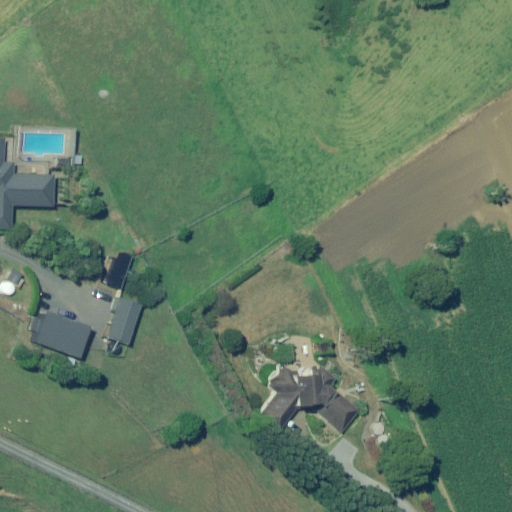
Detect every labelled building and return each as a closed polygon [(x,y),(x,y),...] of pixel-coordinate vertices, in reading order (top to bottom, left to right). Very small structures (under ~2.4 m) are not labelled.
[(77,153),(68,152),(67,165),(77,165),(77,153)] [(0,227),(3,228),(4,207),(4,204),(46,205),(46,173),(12,172),(5,172),(5,161),(0,160),(0,227)] [(8,268),(2,278),(10,283),(16,273),(8,268)] [(121,342),(127,324),(135,304),(114,296),(101,335),(121,342)] [(71,353),(82,322),(39,307),(35,318),(29,316),(26,326),(30,328),(27,337),(63,350),(60,360),(66,362),(70,352),(71,353)] [(325,384),(331,377),(316,365),(314,367),(302,369),(299,366),(296,366),(294,369),(285,370),(279,365),(276,369),(274,367),(264,379),(265,381),(262,385),(271,392),(249,417),(269,434),(294,404),(303,403),(306,405),(337,432),(356,409),(341,397),(335,392),(325,384)]
